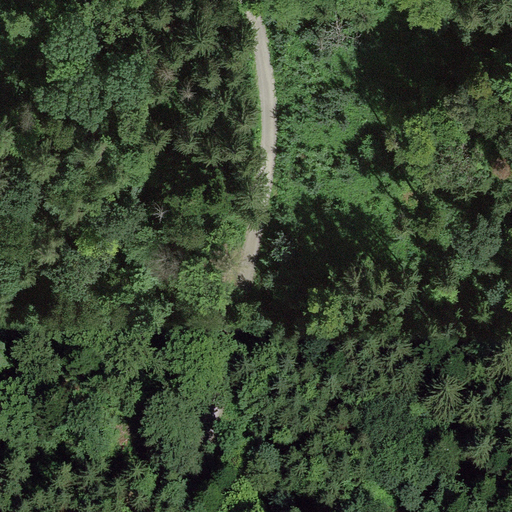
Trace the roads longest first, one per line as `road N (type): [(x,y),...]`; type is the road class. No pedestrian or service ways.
road 1 (track): [(256,0),(274,150),(182,511)]
road 2 (track): [(362,511),(511,356)]
